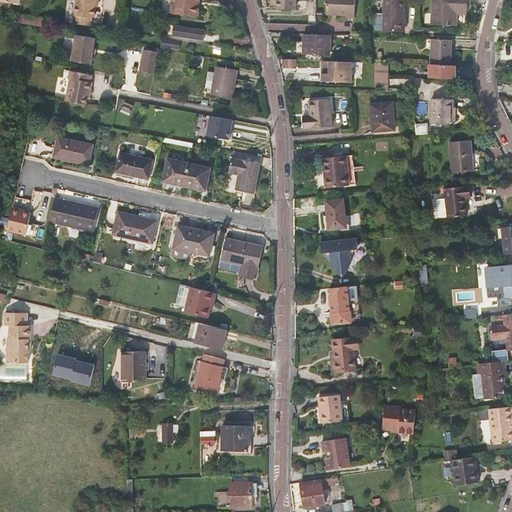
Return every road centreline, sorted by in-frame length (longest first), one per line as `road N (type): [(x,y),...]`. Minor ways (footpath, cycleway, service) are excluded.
road 1 (residential): [(283,511),(280,225)]
road 2 (residential): [(280,225),(36,173)]
road 3 (unknown): [(278,367),(37,309)]
road 4 (residential): [(280,225),(272,98),(246,0)]
road 5 (residential): [(496,0),(483,75),(511,146)]
